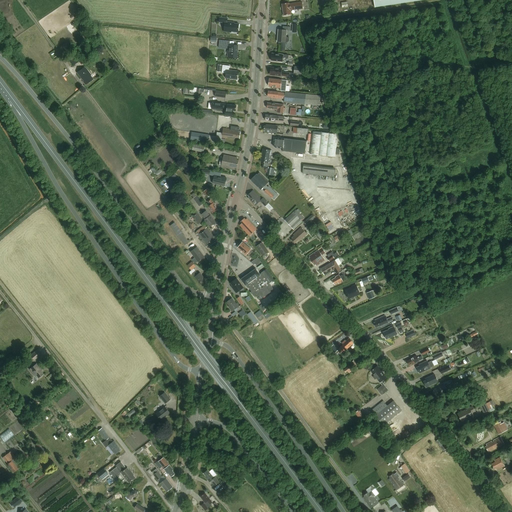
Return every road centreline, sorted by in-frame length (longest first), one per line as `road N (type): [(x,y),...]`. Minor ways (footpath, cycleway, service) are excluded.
road 1 (trunk): [(318,511),(12,100)]
road 2 (residential): [(504,511),(372,345),(235,201)]
road 3 (trunk): [(12,100),(66,201),(149,322),(179,364),(203,374)]
road 4 (trunk): [(215,295),(183,287),(0,57)]
road 5 (trunk): [(343,511),(239,359),(208,339)]
road 6 (tertiary): [(235,201),(251,130),(261,0)]
road 7 (track): [(100,415),(0,288)]
road 8 (trunk): [(195,422),(228,428),(294,511)]
road 9 (unclassified): [(176,511),(100,415)]
